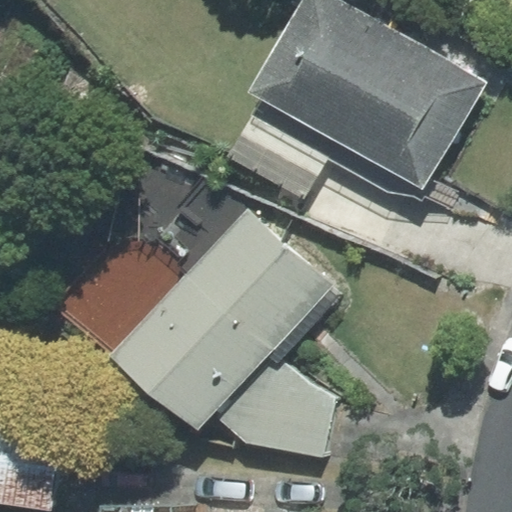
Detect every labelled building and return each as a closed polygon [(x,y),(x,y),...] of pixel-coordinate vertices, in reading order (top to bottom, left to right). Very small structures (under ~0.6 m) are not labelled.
[(369,0),(316,0),(270,81),(443,179),(497,81),(500,76),(369,0)] [(260,205),(137,343),(222,418),(229,411),(282,351),(346,280),(260,205)] [(317,379),(282,351),(229,411),(260,439),(334,453),(348,391),(317,379)] [(79,423),(1,410),(0,417),(0,495),(65,507),(79,423)] [(185,511),(338,511),(339,501),(185,501),(185,511)]
